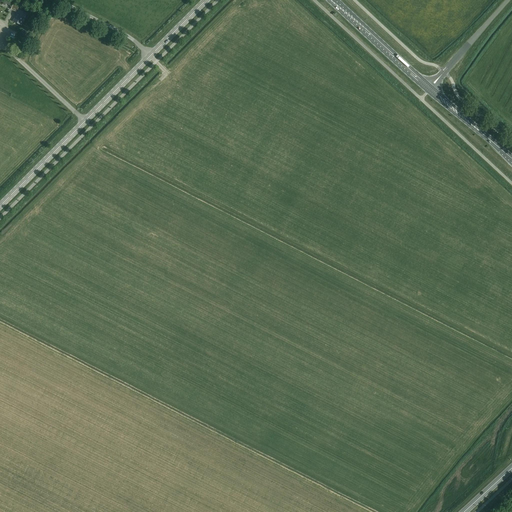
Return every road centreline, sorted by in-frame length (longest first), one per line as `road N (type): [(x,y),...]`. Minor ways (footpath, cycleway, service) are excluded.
road 1 (secondary): [(0,206),(205,0)]
road 2 (primary): [(429,89),(333,0)]
